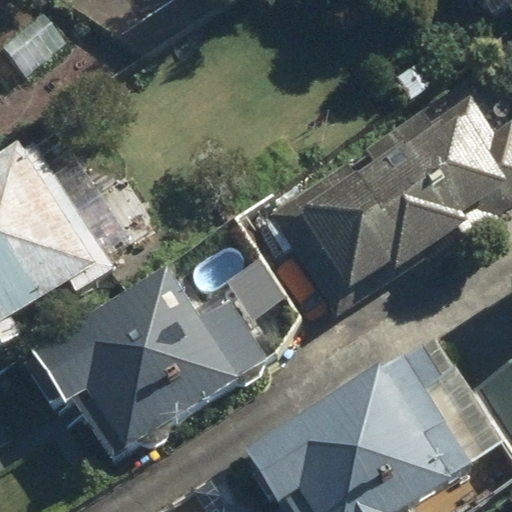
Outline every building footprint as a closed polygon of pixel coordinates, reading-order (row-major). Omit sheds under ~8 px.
[(511,0),(460,0),(492,48),(511,34),(511,0)] [(0,50),(0,67),(21,93),(66,57),(36,20),(0,50)] [(453,107),(268,222),(262,225),(287,265),(301,256),(336,313),(377,287),(384,298),(511,218),(511,145),(507,136),(481,153),(453,107)] [(0,364),(20,353),(9,335),(63,301),(67,308),(112,280),(28,146),(11,157),(0,163),(0,364)] [(163,279),(20,374),(55,427),(65,421),(109,486),(275,375),(229,306),(196,329),(163,279)] [(511,286),(497,298),(511,319),(511,371),(468,402),(508,460),(511,457),(511,286)] [(424,356),(234,471),(258,511),(415,511),(471,479),(426,406),(447,394),(424,356)]
